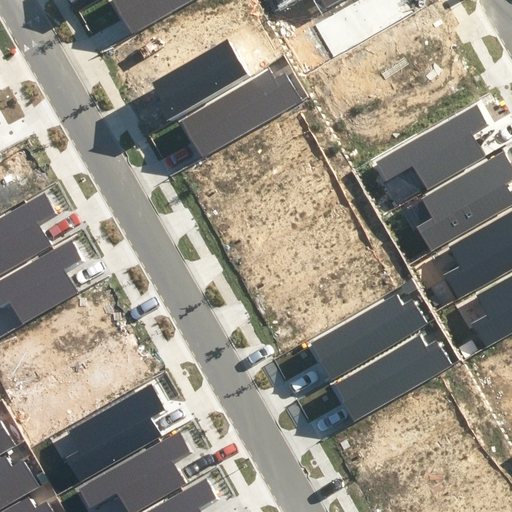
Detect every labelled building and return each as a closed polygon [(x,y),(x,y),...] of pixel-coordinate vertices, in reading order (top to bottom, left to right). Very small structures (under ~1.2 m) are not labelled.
[(112,0),(132,35),(193,0),(112,0)] [(334,57),(412,12),(406,2),(404,4),(401,0),(357,0),(315,25),(334,57)] [(166,122),(248,77),(227,40),(151,82),(162,102),(156,105),(166,122)] [(203,158),(301,100),(285,72),(274,79),(269,70),(181,121),(203,158)] [(414,166),(428,189),(486,155),(474,135),(490,126),(477,104),(377,163),(386,181),(414,166)] [(429,250),(511,202),(511,196),(504,183),(511,178),(511,167),(503,152),(421,199),(432,218),(416,227),(429,250)] [(0,218),(0,275),(53,245),(40,223),(58,213),(46,193),(0,218)] [(458,299),(511,267),(511,211),(449,248),(461,267),(444,276),(458,299)] [(0,280),(0,304),(8,300),(23,325),(79,293),(66,270),(84,260),(72,240),(0,280)] [(485,347),(511,331),(511,275),(477,296),(488,315),(472,324),(485,347)] [(331,380),(428,324),(413,298),(403,304),(398,294),(311,345),(331,380)] [(354,423),(453,366),(437,338),(426,345),(420,335),(333,386),(354,423)] [(163,435),(153,417),(166,410),(151,384),(68,431),(79,451),(66,458),(80,483),(163,435)] [(0,453),(14,445),(0,420),(0,453)] [(80,488),(91,505),(117,490),(129,511),(137,511),(187,483),(174,461),(192,451),(180,431),(80,488)] [(0,458),(0,508),(37,486),(22,460),(12,466),(6,455),(0,458)] [(147,511),(202,511),(201,508),(218,498),(207,478),(147,511)] [(0,511),(52,511),(46,501),(37,506),(30,495),(0,511)]
